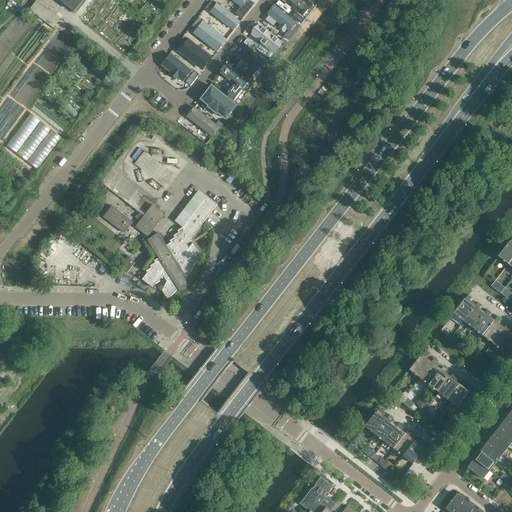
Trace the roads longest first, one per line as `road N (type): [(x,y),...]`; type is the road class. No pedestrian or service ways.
road 1 (secondary): [(511,3),(443,75),(162,436),(118,511)]
road 2 (secondary): [(162,511),(188,467),(511,56)]
road 3 (residential): [(0,253),(199,0)]
road 4 (unclassified): [(402,511),(180,341)]
road 5 (unclassified): [(0,297),(117,301),(180,341)]
